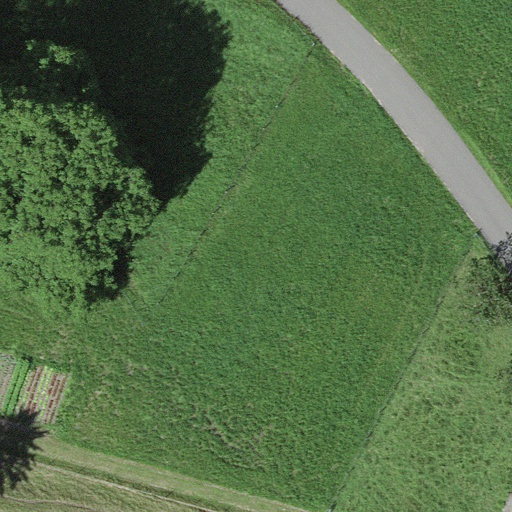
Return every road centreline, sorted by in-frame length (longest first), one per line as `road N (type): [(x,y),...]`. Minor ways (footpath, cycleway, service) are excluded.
road 1 (track): [(308,0),(364,52),(511,246)]
road 2 (track): [(278,511),(0,432)]
